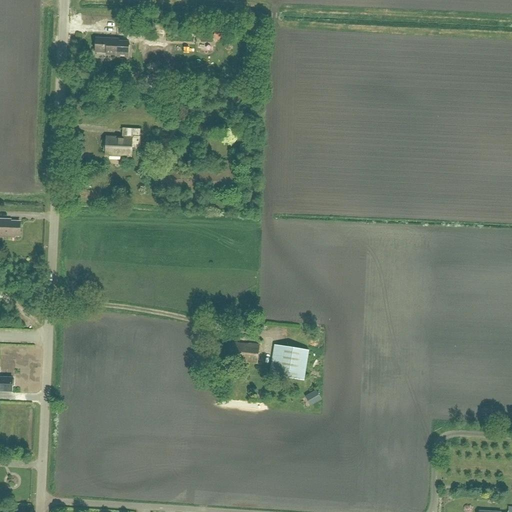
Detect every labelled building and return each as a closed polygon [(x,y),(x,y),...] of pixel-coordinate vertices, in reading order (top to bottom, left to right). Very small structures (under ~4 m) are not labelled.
[(144,36),(144,28),(129,27),(129,35),(144,36)] [(128,58),(128,43),(118,42),(119,40),(96,39),(95,52),(106,53),(106,54),(117,55),(117,57),(128,58)] [(148,43),(148,64),(165,64),(166,43),(148,43)] [(138,148),(139,130),(121,129),(121,139),(107,139),(106,155),(129,156),(130,148),(138,148)] [(240,196),(241,170),(161,167),(160,192),(240,196)] [(19,236),(20,222),(11,222),(11,220),(0,219),(0,237),(15,238),(15,236),(19,236)] [(249,345),(233,343),(231,356),(233,356),(232,360),(256,363),(259,345),(249,344),(249,345)] [(270,367),(269,375),(304,381),(305,373),(309,351),(287,347),(283,369),(270,367)] [(13,386),(14,380),(12,380),(12,378),(0,377),(0,391),(12,392),(12,386),(13,386)] [(312,405),(321,400),(316,391),(307,396),(312,405)]
